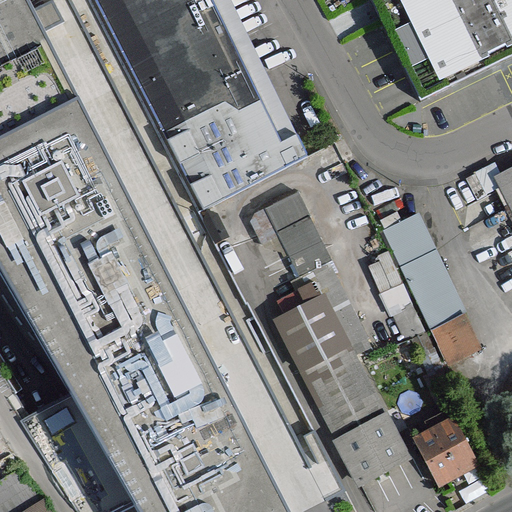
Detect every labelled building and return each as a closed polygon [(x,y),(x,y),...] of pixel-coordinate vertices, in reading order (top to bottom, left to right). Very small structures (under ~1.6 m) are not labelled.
[(0,0),(0,285),(131,511),(301,511),(345,488),(203,212),(95,0),(0,0)] [(95,0),(203,212),(308,158),(229,0),(95,0)] [(511,0),(375,0),(426,108),(511,65),(511,0)] [(511,169),(495,179),(511,211),(511,169)] [(268,205),(298,275),(336,260),(306,189),(268,205)] [(484,354),(436,254),(402,270),(450,371),(484,354)] [(375,344),(335,261),(316,270),(320,280),(300,290),(304,300),(328,288),(359,352),(375,344)] [(363,484),(412,458),(327,296),(278,322),(363,484)] [(458,419),(420,438),(444,484),(481,465),(458,419)] [(0,511),(9,511),(40,496),(24,467),(0,480),(0,511)] [(53,511),(46,500),(27,511),(53,511)]
